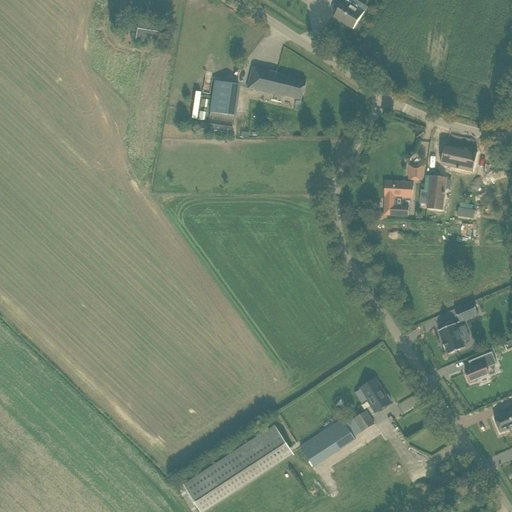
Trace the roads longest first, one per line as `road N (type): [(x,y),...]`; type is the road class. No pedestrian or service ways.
road 1 (unclassified): [(510,511),(349,255),(337,220),(344,162),(385,97)]
road 2 (unclassified): [(385,97),(238,0)]
road 3 (residential): [(511,137),(416,115),(385,97)]
